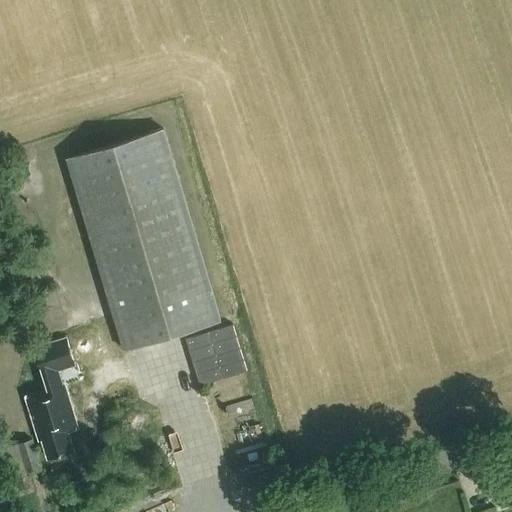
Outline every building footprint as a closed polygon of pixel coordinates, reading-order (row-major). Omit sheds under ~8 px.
[(123,348),(219,319),(162,130),(65,159),(123,348)] [(45,333),(68,326),(56,289),(34,296),(45,333)] [(199,385),(246,370),(231,323),(185,338),(199,385)] [(76,428),(63,384),(60,385),(55,370),(73,364),(65,337),(34,347),(43,373),(45,373),(49,388),(24,396),(38,439),(41,438),(47,458),(72,450),(66,431),(76,428)] [(42,468),(32,438),(0,448),(0,451),(9,479),(42,468)] [(63,474),(71,500),(95,492),(87,466),(63,474)]
